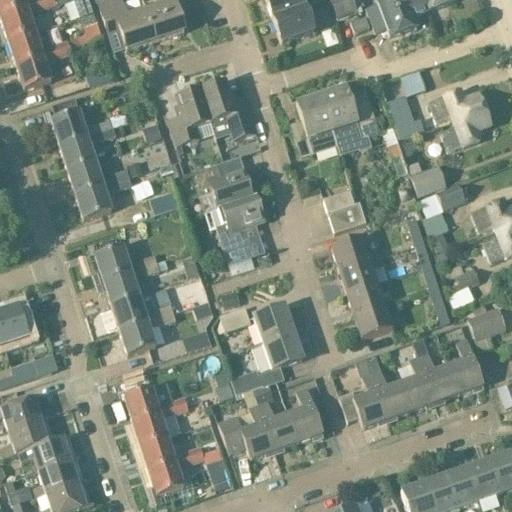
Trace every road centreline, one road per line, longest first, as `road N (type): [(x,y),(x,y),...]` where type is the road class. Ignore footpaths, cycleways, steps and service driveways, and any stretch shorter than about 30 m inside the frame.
road 1 (residential): [(254,96),(358,58),(413,67),(506,34)]
road 2 (residential): [(120,511),(51,269)]
road 3 (residential): [(349,466),(299,265)]
road 4 (residential): [(299,265),(254,96)]
road 5 (residential): [(349,466),(481,430),(511,439)]
road 6 (residential): [(51,269),(6,130)]
